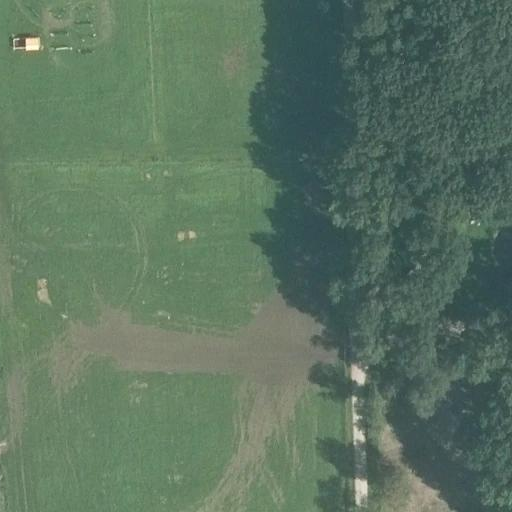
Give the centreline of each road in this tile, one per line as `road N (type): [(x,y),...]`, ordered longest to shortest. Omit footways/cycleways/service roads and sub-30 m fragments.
road 1 (track): [(360,511),(351,0)]
road 2 (track): [(356,347),(511,321)]
